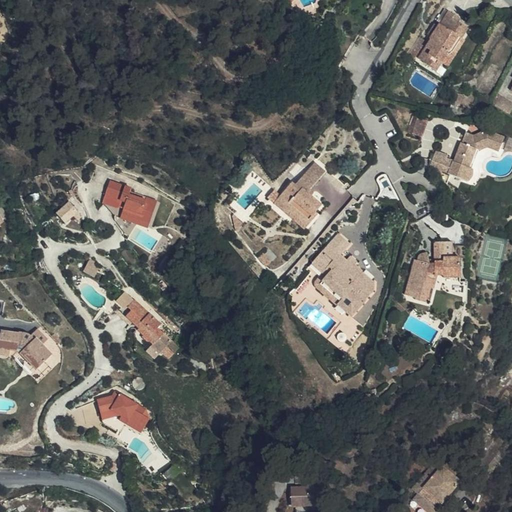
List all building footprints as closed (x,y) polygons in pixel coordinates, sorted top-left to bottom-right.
[(454,52),(466,34),(471,27),(461,21),(463,17),(453,10),(443,25),(441,24),(433,37),(435,38),(422,56),(427,60),(426,61),(438,69),(445,58),(451,49),(454,52)] [(470,37),(466,34),(454,52),(451,49),(445,58),(453,63),(470,37)] [(418,54),(425,43),(418,38),(411,50),(418,54)] [(339,57),(347,67),(357,50),(349,41),(339,57)] [(461,103),(464,94),(458,92),(455,101),(461,103)] [(511,107),(511,103),(499,96),(496,102),(510,110),(511,107)] [(422,137),(428,121),(412,115),(406,131),(422,137)] [(491,130),(490,132),(488,138),(493,144),(503,148),(507,136),(491,130)] [(488,138),(490,132),(478,135),(469,132),(460,161),(457,160),(453,175),(468,180),(472,178),(475,175),(476,171),(476,169),(474,166),(480,148),(493,144),(488,138)] [(453,175),(457,160),(438,154),(433,168),(453,175)] [(327,170),(317,161),(311,166),(322,176),(327,170)] [(311,189),(322,176),(311,166),(295,184),(292,181),(281,194),(279,196),(310,223),(320,213),(316,210),(323,202),(312,193),(310,190),(311,189)] [(111,179),(105,195),(121,201),(122,199),(126,201),(124,207),(122,212),(139,218),(138,220),(148,224),(157,201),(147,197),(146,200),(130,194),(132,187),(111,179)] [(275,189),(269,195),(275,201),(279,196),(281,194),(275,189)] [(105,195),(103,200),(118,206),(119,205),(124,207),(126,201),(122,199),(121,201),(105,195)] [(274,202),(291,217),(292,215),(307,228),(310,223),(279,196),(275,201),(274,202)] [(69,201),(56,214),(64,223),(77,212),(77,211),(69,201)] [(122,212),(120,216),(147,227),(148,224),(138,220),(139,218),(122,212)] [(339,227),(322,245),(332,255),(325,263),(330,267),(327,271),(320,279),(338,295),(335,299),(332,302),(340,310),(343,306),(349,311),(372,287),(372,278),(353,261),(353,260),(352,261),(346,255),(340,249),(350,238),(339,227)] [(322,245),(320,248),(322,250),(315,259),(322,266),(327,271),(330,267),(325,263),(332,255),(322,245)] [(437,291),(440,292),(443,279),(449,279),(449,282),(466,281),(465,260),(460,260),(450,260),(449,245),(440,245),(440,262),(440,267),(435,267),(434,263),(433,257),(424,258),(423,262),(419,263),(410,298),(420,300),(420,302),(434,305),(437,291)] [(322,250),(320,248),(312,256),(315,259),(322,250)] [(350,252),(346,255),(352,261),(353,260),(353,261),(356,258),(350,252)] [(81,269),(91,277),(99,267),(88,259),(81,269)] [(327,271),(322,266),(315,274),(316,283),(335,299),(338,295),(320,279),(327,271)] [(125,309),(131,302),(121,294),(114,302),(119,307),(123,311),(125,309)] [(149,345),(159,354),(170,341),(155,328),(158,325),(132,301),(131,302),(125,309),(130,313),(126,319),(129,322),(140,332),(138,334),(150,344),(149,345)] [(130,313),(125,309),(123,311),(119,307),(113,314),(126,325),(129,322),(126,319),(130,313)] [(1,339),(0,344),(0,354),(11,356),(17,357),(20,358),(24,359),(40,371),(54,355),(43,346),(48,340),(37,331),(31,338),(30,337),(29,337),(28,337),(27,337),(19,339),(18,341),(1,339)] [(54,334),(51,337),(59,344),(62,341),(54,334)] [(176,347),(170,341),(159,354),(165,359),(176,347)] [(144,351),(153,360),(159,354),(149,345),(144,351)] [(11,356),(0,354),(0,361),(10,363),(11,356)] [(112,396),(97,401),(101,414),(112,411),(120,415),(122,416),(128,419),(127,423),(136,428),(137,425),(144,429),(150,418),(143,414),(146,409),(115,392),(112,396)] [(101,414),(103,420),(120,415),(112,411),(101,414)] [(142,433),(144,429),(137,425),(136,428),(127,423),(128,419),(122,416),(119,421),(142,433)] [(458,471),(448,462),(441,456),(417,483),(423,488),(434,498),(444,488),(450,493),(465,476),(458,471)] [(464,465),(452,456),(448,462),(458,471),(464,465)] [(298,501),(300,501),(318,500),(318,492),(328,491),(327,480),(296,483),(298,501)] [(434,510),(450,493),(444,488),(434,498),(423,488),(417,495),(434,510)]
